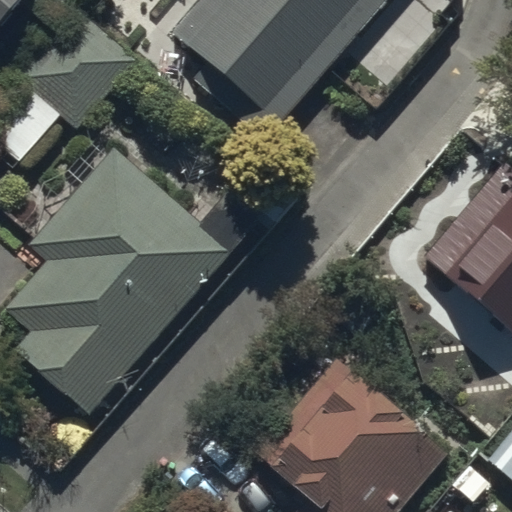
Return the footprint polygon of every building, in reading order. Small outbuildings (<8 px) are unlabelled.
[(0,0),(0,52),(45,0),(0,0)] [(212,0),(175,44),(210,75),(198,90),(268,151),(331,78),(399,0),(212,0)] [(17,86),(78,138),(139,68),(78,16),(17,86)] [(511,162),(505,156),(422,254),(511,329),(511,162)] [(236,265),(117,160),(40,247),(32,256),(51,272),(8,320),(35,344),(18,363),(92,427),(236,265)] [(393,511),(446,449),(332,354),(254,448),(308,493),(292,511),(393,511)] [(511,430),(488,459),(511,478),(511,430)]
